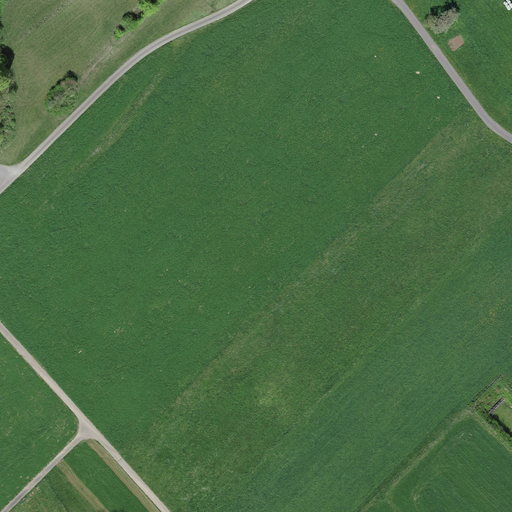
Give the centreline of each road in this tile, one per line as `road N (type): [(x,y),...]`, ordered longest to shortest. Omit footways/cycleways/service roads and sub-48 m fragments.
road 1 (track): [(0,327),(165,511)]
road 2 (residential): [(395,0),(484,118),(511,139)]
